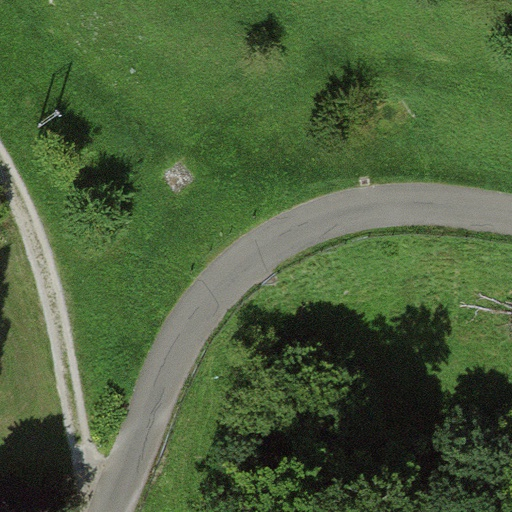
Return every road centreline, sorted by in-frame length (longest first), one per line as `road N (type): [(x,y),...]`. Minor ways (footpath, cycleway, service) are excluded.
road 1 (unclassified): [(116,511),(193,326),(239,263),(297,234),(397,213),(511,224)]
road 2 (track): [(0,171),(51,271),(88,511)]
